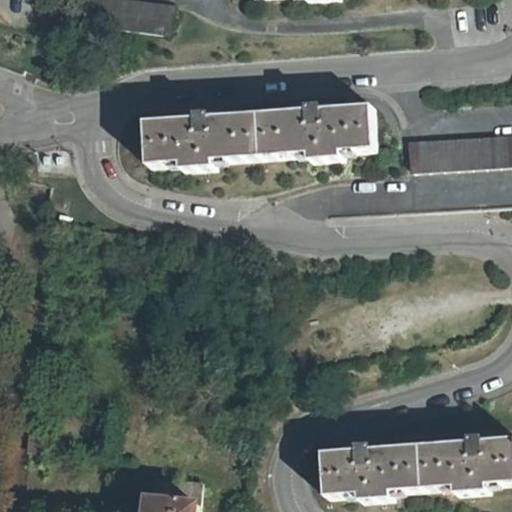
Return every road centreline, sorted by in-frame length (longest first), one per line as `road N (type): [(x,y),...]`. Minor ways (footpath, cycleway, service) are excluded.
road 1 (residential): [(511,255),(491,239),(329,241),(143,220),(103,190),(96,140)]
road 2 (residential): [(96,140),(124,100),(489,71),(511,61)]
road 3 (residential): [(296,511),(288,457),(319,430),(511,371)]
